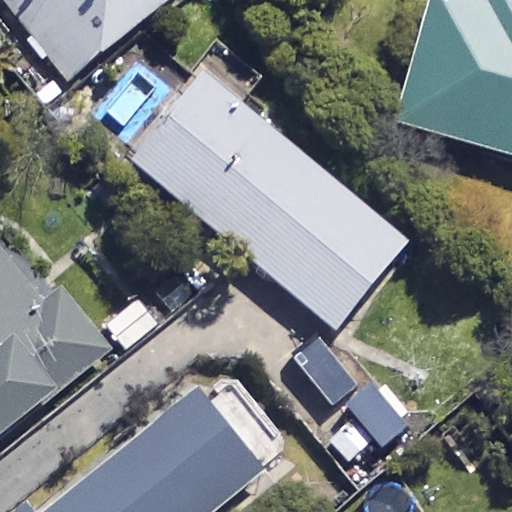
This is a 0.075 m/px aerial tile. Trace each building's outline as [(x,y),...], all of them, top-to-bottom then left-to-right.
[(6,0),(78,90),(192,0),(6,0)] [(511,0),(504,0),(502,11),(467,0),(444,0),(405,129),(511,162),(511,0)] [(272,89),(235,58),(185,115),(170,102),(127,153),(346,340),(419,255),(252,112),(272,89)] [(57,298),(7,236),(0,241),(0,461),(125,361),(67,290),(57,298)] [(232,511),(277,477),(210,394),(63,511),(232,511)]
